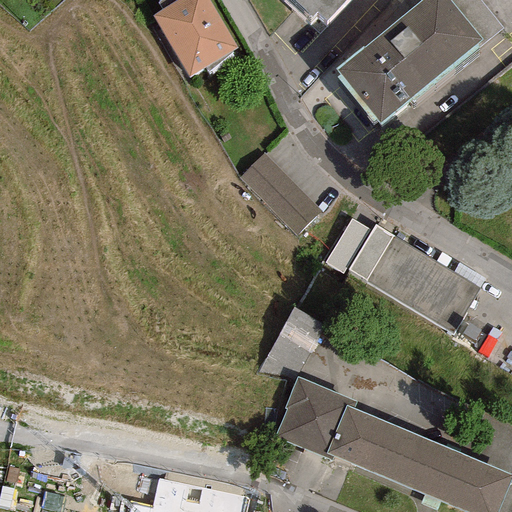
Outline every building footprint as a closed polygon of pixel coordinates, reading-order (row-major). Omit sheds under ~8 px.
[(175,0),(161,9),(152,14),(189,76),(237,47),(208,0),(175,0)] [(161,9),(175,0),(160,0),(158,3),(161,9)] [(290,0),(310,18),(316,13),(325,22),(345,0),(290,0)] [(420,0),(335,70),(379,123),(477,44),(481,40),(449,0),(420,0)] [(479,47),(502,28),(479,0),(449,0),(481,40),(477,44),(479,47)] [(320,214),(264,155),(239,179),(294,237),(320,214)] [(341,274),(369,230),(351,219),(324,264),(341,274)] [(480,288),(376,223),(348,270),(452,334),(480,288)] [(290,382),(320,328),(292,313),(262,367),(290,382)] [(496,511),(509,474),(352,409),(356,402),(297,377),(283,409),(286,410),(274,437),(332,460),(332,456),(467,511),(496,511)] [(130,504),(128,511),(243,511),(246,498),(158,479),(152,508),(130,504)]
